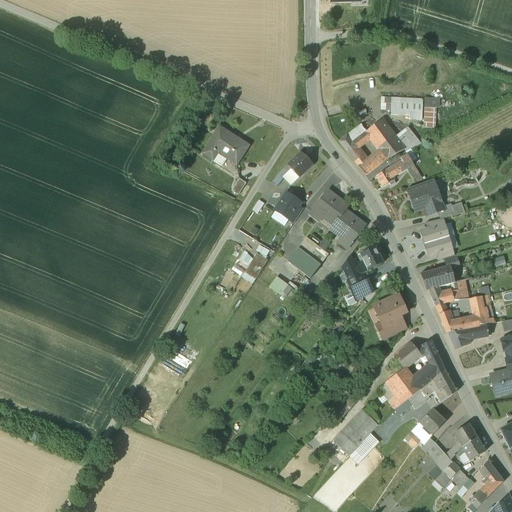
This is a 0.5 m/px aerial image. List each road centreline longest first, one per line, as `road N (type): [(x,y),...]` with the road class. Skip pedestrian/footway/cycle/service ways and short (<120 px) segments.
road 1 (track): [(293,132),(63,511)]
road 2 (residential): [(511,485),(375,205),(317,127)]
road 3 (track): [(207,90),(0,3)]
